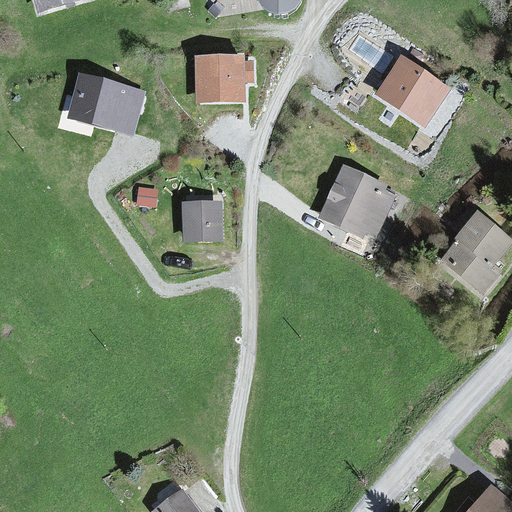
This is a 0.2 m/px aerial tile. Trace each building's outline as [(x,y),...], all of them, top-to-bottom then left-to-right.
[(81,0),(26,0),(34,22),(83,5),(81,0)] [(269,21),(276,21),(284,18),(290,13),(293,7),(294,0),(249,0),(251,7),(255,14),(261,19),(269,21)] [(198,102),(255,101),(253,52),(196,54),(198,102)] [(393,65),(367,106),(420,139),(446,98),(393,65)] [(139,97),(71,83),(61,130),(129,145),(139,97)] [(396,199),(338,174),(317,221),(375,246),(396,199)] [(214,209),(173,214),(177,251),(218,247),(214,209)] [(511,251),(511,244),(473,220),(442,270),(484,297),(511,251)] [(511,511),(511,504),(491,488),(473,511),(511,511)] [(193,511),(182,498),(163,511),(193,511)]
